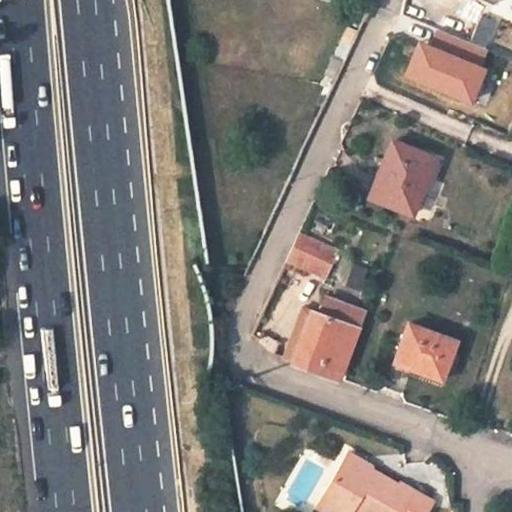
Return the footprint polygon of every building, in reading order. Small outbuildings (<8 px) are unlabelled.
[(463,39),(488,50),(497,22),(473,12),(463,39)] [(414,57),(406,76),(471,103),(485,68),(482,67),(489,50),(488,50),(463,39),(431,26),(423,45),(427,47),(422,60),(414,57)] [(392,140),(382,163),(388,165),(374,198),(412,213),(434,158),(392,140)] [(388,165),(382,163),(379,162),(366,194),(374,198),(388,165)] [(299,231),(286,258),(325,277),(338,250),(299,231)] [(345,282),(359,289),(369,267),(355,260),(345,282)] [(293,361),(339,378),(363,313),(321,295),(313,312),(311,311),(293,361)] [(455,340),(407,322),(394,358),(411,364),(410,368),(440,379),(455,340)] [(373,469),(349,455),(345,462),(369,476),(371,472),(373,469)] [(345,462),(326,496),(353,511),(430,511),(435,504),(402,486),(400,489),(371,472),(369,476),(345,462)] [(353,511),(326,496),(319,509),(324,511),(353,511)]
